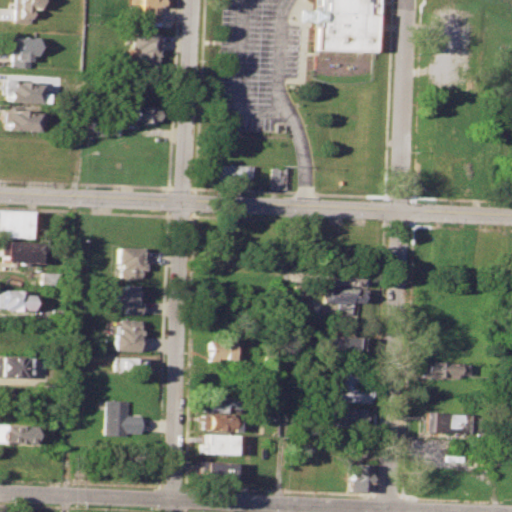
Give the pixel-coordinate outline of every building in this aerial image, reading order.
[(9,0),(33,0),(33,8),(26,8),(25,22),(9,21),(9,0)] [(136,0),(156,0),(156,20),(139,19),(140,5),(136,5),(136,0)] [(373,0),(371,51),(312,48),(314,0),(373,0)] [(128,32),(157,33),(156,63),(133,63),(134,48),(128,48),(128,32)] [(8,35),(32,36),(31,55),(24,54),(24,68),(7,67),(8,35)] [(0,77),(16,78),(16,82),(35,83),(35,92),(45,92),(45,102),(2,101),(2,94),(0,93),(0,77)] [(124,104),(158,106),(157,122),(124,121),(124,104)] [(0,110),(33,111),(33,130),(0,129),(0,110)] [(209,162),(250,163),(249,178),(234,178),(234,184),(208,183),(209,162)] [(268,164),(285,164),(284,187),(267,186),(268,164)] [(0,209),(28,210),(27,237),(0,236),(0,209)] [(0,241),(36,242),(35,262),(2,261),(2,255),(0,255),(0,241)] [(116,245),(142,246),(140,278),(120,277),(120,263),(116,263),(116,245)] [(319,267),(359,268),(359,285),(319,284),(319,267)] [(40,271),(59,272),(58,289),(39,288),(40,271)] [(114,287),(122,287),(122,284),(136,284),(136,298),(141,299),(141,314),(123,313),(123,306),(114,305),(114,287)] [(320,286),(362,287),(362,302),(348,302),(348,313),(334,313),(334,301),(320,301),(320,286)] [(0,290),(33,291),(32,303),(28,303),(27,309),(0,308),(0,290)] [(117,318),(138,319),(138,350),(112,349),(113,331),(117,331),(117,318)] [(319,335),(358,336),(357,352),(319,351),(319,335)] [(207,340),(231,340),(230,361),(206,360),(207,340)] [(0,355),(26,357),(25,376),(0,375),(0,355)] [(111,355),(145,357),(144,371),(110,370),(111,355)] [(421,360),(466,363),(465,373),(458,373),(458,377),(420,375),(421,360)] [(334,370),(353,371),(353,382),(367,382),(366,401),(327,400),(328,385),(333,385),(334,370)] [(201,394),(231,395),(230,411),(200,410),(201,394)] [(101,399),(122,400),(121,414),(136,415),(135,432),(121,432),(121,435),(100,435),(101,399)] [(328,407),(366,408),(365,428),(327,427),(328,407)] [(421,411),(464,413),(463,432),(420,430),(421,411)] [(198,414),(236,415),(235,430),(197,429),(198,414)] [(0,423),(33,425),(33,435),(27,435),(27,442),(0,441),(0,423)] [(195,432),(229,433),(229,453),(194,452),(195,432)] [(194,460),(229,461),(228,481),(193,480),(194,460)] [(285,460),(305,461),(305,488),(284,487),(285,460)] [(347,462),(368,462),(368,490),(346,490),(347,462)]
